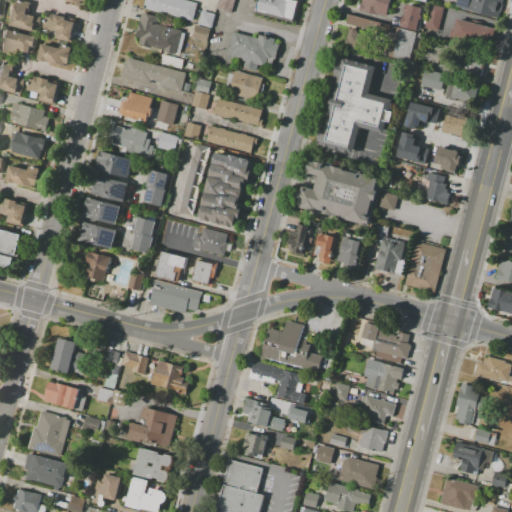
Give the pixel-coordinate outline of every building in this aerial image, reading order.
[(194,20),(144,7),(145,0),(186,0),(198,3),(194,20)] [(234,0),(232,12),(219,8),(220,0),(234,0)] [(257,0),(300,0),(294,24),(254,13),(257,0)] [(390,0),(385,18),(359,10),(361,3),(362,3),(362,0),(390,0)] [(457,0),(502,0),(502,3),(504,3),(501,12),(499,12),(498,19),(461,10),(461,7),(456,6),(457,0)] [(15,1),(29,5),(27,13),(42,17),(37,33),(9,25),(15,1)] [(407,4),(423,8),(417,29),(417,31),(404,27),(401,27),(402,25),(401,24),(404,14),(405,14),(407,4)] [(425,29),(432,4),(444,7),(438,32),(425,29)] [(198,24),(202,11),(215,14),(211,27),(198,24)] [(179,56),(163,52),(164,49),(151,45),(150,48),(138,45),(139,42),(140,38),(135,37),(141,13),(159,17),(157,24),(159,25),(182,31),(182,32),(185,33),(179,56)] [(47,17),(53,18),(54,14),(66,17),(65,20),(74,22),(72,31),(75,32),(72,42),(55,38),(57,32),(44,28),(47,17)] [(461,20),(501,30),(496,49),(456,39),(461,20)] [(193,37),(196,25),(211,29),(208,41),(193,37)] [(394,26),(419,32),(411,63),(386,57),(394,26)] [(9,29),(37,37),(32,53),(17,49),(15,56),(2,52),(9,29)] [(349,30),(349,29),(357,31),(357,32),(362,34),(361,41),(364,42),(363,49),(345,45),(349,30)] [(234,32),(259,39),(260,34),(277,38),(276,43),(279,44),(273,67),(259,64),(257,73),(243,69),(245,60),(228,56),(234,32)] [(42,44),(60,48),(61,45),(72,47),(71,52),(72,52),(68,68),(37,60),(42,44)] [(482,76),(461,71),(466,51),(487,56),(482,76)] [(160,63),(163,54),(184,60),(182,68),(160,63)] [(340,56),(377,66),(374,78),(370,92),(379,94),(394,99),(391,110),(395,111),(391,123),(387,122),(384,134),(369,130),(359,128),(354,147),(352,155),(316,145),(318,138),(321,128),(324,129),(337,79),(334,79),(337,68),(340,56)] [(182,93),(161,87),(162,84),(154,82),(153,85),(121,77),(124,64),(126,65),(128,58),(187,73),(182,93)] [(0,88),(0,62),(13,66),(10,76),(25,81),(21,95),(0,88)] [(425,70),(445,75),(441,90),(421,85),(425,70)] [(236,71),(263,78),(257,102),(230,95),(236,71)] [(29,79),(38,81),(39,77),(50,80),(49,82),(60,85),(59,87),(55,105),(40,101),(41,94),(27,90),(29,79)] [(451,78),(479,85),(475,101),(460,97),(459,96),(458,102),(445,98),(451,78)] [(198,79),(212,83),(209,94),(195,91),(198,79)] [(189,92),(183,91),(185,83),(191,85),(189,92)] [(118,113),(122,100),(127,101),(130,92),(153,98),(147,121),(118,113)] [(191,106),(194,92),(210,96),(207,110),(191,106)] [(219,98),(262,110),(258,126),(215,114),(219,98)] [(157,121),(162,100),(179,105),(174,125),(157,121)] [(405,101),(417,104),(416,111),(419,112),(416,121),(413,120),(411,127),(399,123),(405,101)] [(424,102),(438,106),(435,117),(421,113),(424,102)] [(14,103),(45,111),(44,116),(50,118),(46,132),(15,124),(15,121),(9,119),(14,103)] [(450,113),(474,119),(467,146),(443,139),(444,137),(440,136),(442,128),(446,129),(447,125),(442,123),(444,117),(449,118),(450,113)] [(198,140),(185,136),(188,122),(202,126),(198,140)] [(147,133),(146,138),(150,140),(149,145),(154,146),(150,160),(132,155),(134,149),(109,143),(111,137),(107,136),(110,123),(147,133)] [(254,136),(209,127),(206,143),(251,152),(254,136)] [(12,152),(13,149),(9,149),(13,132),(17,133),(17,132),(47,140),(44,150),(43,150),(41,159),(12,152)] [(158,147),(162,132),(178,137),(174,152),(158,147)] [(418,136),(401,133),(397,157),(425,163),(427,148),(416,146),(418,136)] [(182,156),(186,140),(214,147),(210,163),(182,156)] [(440,150),(462,155),(459,165),(457,165),(455,171),(436,166),(440,150)] [(134,160),(129,179),(97,170),(102,151),(134,160)] [(178,169),(182,156),(210,163),(206,176),(178,169)] [(212,164),(214,158),(251,168),(248,178),(229,173),(230,169),(212,164)] [(309,160),(314,162),(315,160),(324,163),(324,164),(331,166),(332,165),(344,168),(344,170),(359,174),(360,173),(379,178),(376,189),(378,190),(375,201),(373,200),(366,225),(297,206),(303,185),(315,189),(319,176),(306,172),(309,160)] [(209,177),(212,164),(230,169),(229,173),(248,178),(245,191),(226,186),(227,181),(209,177)] [(9,165),(28,170),(29,166),(40,169),(38,176),(41,176),(38,187),(35,186),(34,189),(4,181),(9,165)] [(150,169),(170,175),(161,207),(145,202),(148,188),(146,187),(150,169)] [(175,182),(178,169),(206,176),(203,190),(175,182)] [(428,181),(425,180),(427,172),(444,176),(442,183),(445,184),(444,188),(446,189),(446,192),(449,192),(446,204),(424,198),(428,181)] [(124,203),(93,195),(98,176),(129,184),(124,203)] [(205,194),(209,177),(227,181),(226,186),(245,191),(243,199),(221,193),(220,198),(205,194)] [(171,195),(175,182),(203,190),(200,203),(171,195)] [(383,192),(398,196),(394,210),(380,206),(383,192)] [(201,207),(205,194),(220,198),(221,193),(243,199),(239,213),(221,209),(220,212),(201,207)] [(200,203),(196,216),(168,209),(171,195),(200,203)] [(0,196),(28,204),(26,210),(24,218),(26,219),(23,226),(8,222),(10,215),(0,212),(0,196)] [(116,225),(84,217),(86,211),(88,211),(91,198),(125,207),(121,221),(117,220),(116,225)] [(239,213),(235,228),(198,218),(201,207),(220,212),(221,209),(239,213)] [(138,216),(156,221),(155,224),(152,237),(153,237),(149,255),(134,251),(138,235),(134,234),(138,216)] [(112,250),(81,241),(86,222),(117,231),(112,250)] [(301,256),(291,253),(292,246),(288,244),(292,231),(295,232),(297,225),(309,228),(301,256)] [(511,252),(503,250),(510,226),(511,226),(511,252)] [(191,248),(194,235),(201,237),(204,228),(228,234),(226,243),(228,244),(225,256),(191,248)] [(0,229),(21,235),(12,269),(0,265),(0,229)] [(329,264),(319,261),(322,247),(317,246),(319,235),(325,236),(325,235),(325,234),(335,236),(331,250),(332,251),(329,264)] [(356,271),(344,268),(345,264),(337,262),(343,237),(349,239),(350,235),(362,238),(358,255),(360,255),(356,271)] [(397,275),(375,269),(383,239),(405,245),(397,275)] [(447,249),(434,293),(405,285),(410,265),(417,267),(418,262),(412,260),(417,242),(447,249)] [(93,252),(113,258),(110,270),(107,269),(103,281),(91,278),(92,273),(87,272),(93,252)] [(162,252),(217,265),(213,283),(180,275),(179,282),(155,277),(162,252)] [(511,262),(511,284),(495,280),(500,260),(511,262)] [(134,274),(146,276),(143,292),(131,289),(134,274)] [(149,304),(153,291),(155,280),(202,293),(197,311),(187,308),(185,314),(149,304)] [(511,315),(511,294),(493,290),(488,310),(511,315)] [(260,357),(268,327),(283,332),(286,320),(305,325),(301,337),(312,340),(309,352),(324,356),(319,374),(260,357)] [(366,322),(388,328),(387,333),(398,336),(399,331),(414,336),(407,359),(372,349),(375,341),(362,337),(366,322)] [(59,338),(77,343),(75,351),(87,354),(85,364),(80,362),(78,369),(71,367),(69,373),(51,369),(59,338)] [(93,346),(106,350),(107,349),(120,352),(117,365),(107,362),(107,363),(90,359),(93,346)] [(126,352),(149,359),(145,375),(132,372),(133,368),(122,365),(126,352)] [(474,376),(478,362),(482,363),(484,357),(488,358),(489,356),(506,361),(505,363),(511,364),(507,382),(501,380),(500,382),(474,376)] [(369,359),(404,368),(400,384),(399,384),(397,390),(395,389),(394,394),(365,386),(368,377),(365,377),(369,359)] [(159,360),(183,366),(181,376),(185,377),(183,384),(190,386),(188,393),(153,384),(159,360)] [(253,361),(300,373),(299,374),(305,376),(303,385),(298,383),(295,391),(296,392),(306,394),(304,404),(276,397),(280,381),(275,380),(274,384),(249,378),(253,361)] [(120,367),(118,375),(110,373),(112,364),(120,367)] [(45,402),(46,397),(44,396),(48,381),(56,383),(57,383),(81,389),(75,409),(45,402)] [(463,383),(474,386),(473,391),(480,393),(479,396),(490,399),(486,412),(474,409),(470,425),(463,423),(462,426),(452,423),(463,383)] [(339,384),(352,388),(349,402),(335,398),(339,384)] [(100,387),(114,391),(110,404),(97,400),(100,387)] [(115,390),(128,393),(124,407),(111,403),(115,390)] [(366,396),(396,404),(393,415),(387,414),(384,425),(373,422),(376,409),(363,405),(366,396)] [(246,398),(267,403),(266,407),(273,408),(268,427),(249,422),(251,416),(242,413),(246,398)] [(285,403),(307,409),(304,419),(283,414),(285,403)] [(170,447),(144,440),(143,443),(125,438),(130,421),(139,424),(143,407),(178,416),(170,447)] [(61,455),(38,449),(38,451),(28,449),(33,432),(35,432),(41,410),(67,417),(67,419),(71,420),(61,455)] [(100,430),(101,419),(84,417),(83,428),(100,430)] [(349,421),(349,420),(388,431),(382,453),(357,447),(360,434),(346,430),(349,421)] [(247,433),(254,434),(255,432),(268,436),(262,459),(244,455),(246,447),(243,447),(247,433)] [(475,439),(476,434),(489,438),(488,445),(480,443),(481,441),(475,439)] [(334,436),(346,439),(344,447),(329,443),(331,435),(334,436)] [(286,437),(299,440),(296,451),(283,448),(286,437)] [(457,442),(484,449),(479,469),(474,468),(473,474),(460,471),(463,460),(461,460),(462,455),(454,453),(457,442)] [(319,444),(335,449),(331,465),(315,461),(319,444)] [(138,462),(141,448),(174,457),(172,468),(163,466),(163,468),(154,466),(154,464),(149,463),(149,464),(138,462)] [(28,454),(69,464),(63,488),(26,479),(28,469),(24,468),(28,454)] [(344,456),(379,465),(373,489),(332,479),(334,469),(341,470),(344,456)] [(259,511),(216,511),(231,459),(264,469),(257,494),(264,496),(259,511)] [(163,468),(162,471),(170,473),(168,483),(158,481),(159,479),(152,477),(152,479),(134,475),(138,462),(149,464),(148,466),(153,467),(154,466),(163,468)] [(124,478),(118,501),(105,497),(103,505),(92,502),(93,496),(95,496),(96,492),(95,492),(97,481),(105,483),(105,482),(104,482),(106,474),(124,478)] [(154,511),(126,505),(133,477),(149,481),(147,487),(164,491),(164,493),(166,495),(167,499),(165,501),(164,503),(161,504),(160,508),(159,511),(154,511)] [(440,504),(447,477),(479,486),(476,499),(478,500),(474,511),(465,510),(465,511),(440,504)] [(493,478),(505,481),(504,488),(491,485),(493,478)] [(330,482),(359,490),(359,491),(372,495),(369,505),(355,502),(352,511),(337,508),(338,504),(325,500),(330,482)] [(19,489),(42,495),(37,511),(27,511),(14,509),(16,503),(13,502),(15,494),(18,495),(19,489)] [(303,505),(306,492),(309,493),(319,495),(316,508),(303,505)] [(72,495),(85,498),(82,511),(77,511),(68,510),(72,495)]
